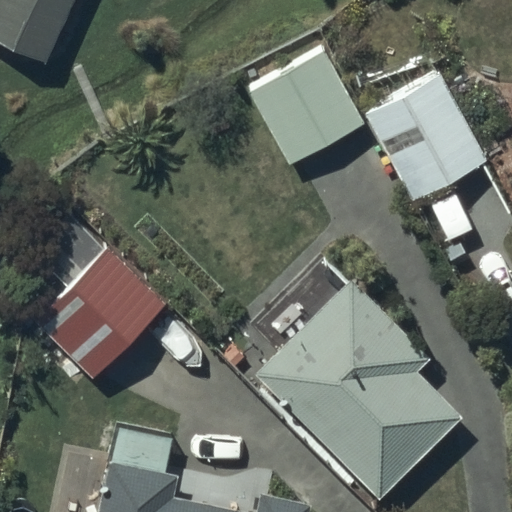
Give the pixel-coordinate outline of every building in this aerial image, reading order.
[(0,0),(0,33),(42,53),(67,0),(0,0)] [(325,43),(247,84),(286,159),(364,119),(325,43)] [(484,157),(436,65),(366,102),(414,194),(484,157)] [(92,373),(169,293),(108,233),(102,239),(65,204),(44,264),(64,283),(33,316),(92,373)] [(377,489),(460,406),(415,362),(426,352),(348,275),(255,368),(377,489)] [(304,511),(307,495),(259,485),(254,506),(170,489),(175,467),(162,464),(168,432),(119,421),(111,456),(106,455),(94,511),(304,511)]
